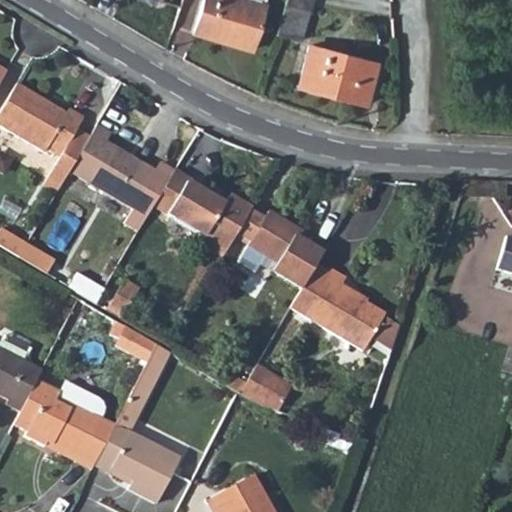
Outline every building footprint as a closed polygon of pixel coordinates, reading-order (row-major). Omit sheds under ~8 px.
[(235,0),(201,0),(191,33),(248,50),(261,7),(235,0)] [(284,0),(273,36),(297,43),(309,0),(284,0)] [(296,87),(363,107),(375,67),(308,46),(296,87)] [(0,106),(0,127),(40,151),(43,149),(57,157),(45,178),(57,185),(66,170),(87,133),(75,126),(81,117),(66,108),(63,112),(14,83),(0,106)] [(66,170),(128,207),(120,222),(135,230),(148,207),(169,171),(155,163),(149,170),(102,142),(106,133),(92,125),(87,133),(66,170)] [(148,207),(199,236),(195,243),(218,257),(232,234),(246,210),(247,209),(223,195),(219,201),(169,171),(148,207)] [(41,184),(53,191),(57,185),(45,178),(41,184)] [(456,197),(502,198),(503,181),(462,179),(456,197)] [(261,219),(246,210),(232,234),(247,243),(234,265),(252,275),(262,258),(274,265),(269,274),(297,290),(315,260),(318,254),(299,244),(291,239),(295,232),(264,214),(261,219)] [(0,231),(0,248),(15,258),(22,245),(0,231)] [(303,237),(295,232),(291,239),(299,244),(303,237)] [(511,237),(503,235),(494,268),(511,273),(511,237)] [(22,245),(15,258),(43,274),(50,262),(22,245)] [(287,309),(359,351),(381,314),(364,304),(365,301),(338,284),(342,277),(315,260),(297,290),(287,309)] [(135,289),(120,280),(102,310),(117,319),(135,289)] [(115,341),(146,360),(152,347),(122,329),(115,341)] [(499,371),(508,373),(511,361),(511,348),(506,346),(499,371)] [(91,467),(109,476),(110,474),(130,484),(126,491),(154,506),(178,460),(129,435),(168,356),(163,353),(152,347),(146,360),(112,427),(91,467)] [(18,413),(34,382),(40,371),(0,351),(0,398),(5,401),(3,406),(18,413)] [(236,397),(251,406),(274,414),(276,411),(246,394),(259,371),(253,368),(241,388),(236,397)] [(246,394),(276,411),(288,393),(276,386),(279,382),(259,371),(246,394)] [(223,389),(236,397),(241,388),(228,380),(223,389)] [(11,428),(23,434),(21,439),(42,450),(45,444),(78,461),(99,421),(71,406),(69,410),(54,402),(58,394),(34,382),(18,413),(11,428)] [(58,394),(54,402),(69,410),(71,406),(99,421),(101,412),(96,402),(62,385),(58,394)] [(42,450),(88,473),(91,467),(112,427),(99,421),(78,461),(45,444),(42,450)] [(205,504),(210,511),(270,511),(252,478),(205,504)]
